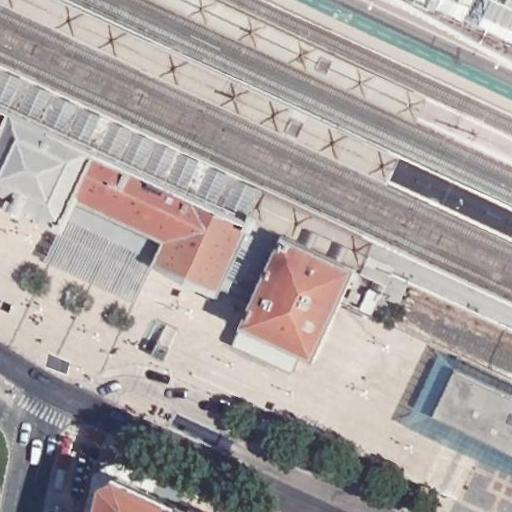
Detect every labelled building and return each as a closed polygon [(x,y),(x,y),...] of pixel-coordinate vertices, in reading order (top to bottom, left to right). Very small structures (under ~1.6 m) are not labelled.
[(64,0),(4,0),(390,180),(401,157),(64,0)] [(160,0),(419,121),(430,98),(220,0),(160,0)] [(511,0),(388,0),(511,57),(511,0)] [(289,235),(363,269),(377,241),(165,143),(0,65),(0,98),(255,219),(264,223),(276,229),(289,235)] [(0,192),(22,202),(48,215),(65,223),(62,228),(153,271),(155,266),(157,261),(202,282),(221,291),(231,271),(255,219),(84,138),(34,114),(0,98),(0,192)] [(255,219),(231,271),(265,287),(289,235),(276,229),(264,223),(255,219)] [(140,299),(153,271),(62,228),(49,256),(140,299)] [(347,304),(363,269),(289,235),(265,287),(258,300),(246,326),(303,353),(320,361),(347,304)] [(295,372),(303,353),(246,326),(237,345),(295,372)] [(168,349),(156,344),(152,355),(164,360),(168,349)] [(408,425),(425,433),(460,358),(443,350),(421,396),(408,425)] [(505,471),(511,474),(511,450),(437,416),(459,370),(464,360),(460,358),(425,433),(441,441),(505,471)] [(437,416),(511,450),(511,395),(502,391),(459,370),(437,416)] [(502,391),(511,395),(511,387),(505,385),(502,391)] [(107,482),(114,453),(108,452),(100,456),(88,511),(99,511),(106,482),(107,482)] [(120,474),(181,502),(188,487),(114,453),(107,482),(120,474)] [(177,511),(181,502),(120,474),(107,482),(106,482),(99,511),(177,511)] [(201,511),(181,502),(177,511),(201,511)]
